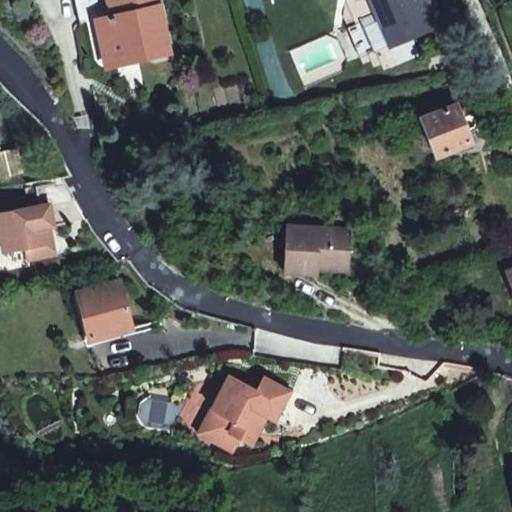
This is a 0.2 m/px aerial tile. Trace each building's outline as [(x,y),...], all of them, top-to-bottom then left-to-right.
[(96,22),(105,64),(133,58),(135,65),(170,57),(157,0),(112,0),(109,1),(108,0),(72,0),(79,25),(96,22)] [(388,0),(381,0),(395,33),(401,31),(388,0)] [(410,0),(388,0),(401,31),(420,24),(410,0)] [(410,0),(420,24),(423,36),(441,31),(429,0),(410,0)] [(107,71),(135,65),(133,58),(105,64),(107,71)] [(459,107),(425,121),(439,157),(474,144),(469,132),(475,129),(478,124),(475,119),(471,117),(464,120),(459,107)] [(96,153),(106,151),(102,131),(84,135),(96,153)] [(50,206),(0,215),(0,230),(5,254),(27,249),(29,261),(49,257),(47,245),(54,243),(51,227),(54,227),(50,206)] [(323,274),(324,268),(353,270),(356,233),(293,229),(288,278),(323,281),(323,274)] [(54,243),(47,245),(49,257),(56,255),(54,243)] [(323,274),(353,277),(353,270),(324,268),(323,274)] [(132,332),(122,285),(81,295),(92,342),(132,332)] [(248,445),(254,434),(258,436),(268,418),(275,422),(290,394),(265,380),(258,393),(231,379),(207,424),(217,430),(211,442),(232,453),(239,440),(248,445)] [(248,445),(252,447),(258,436),(254,434),(248,445)] [(18,460),(2,462),(3,472),(19,472),(18,460)]
